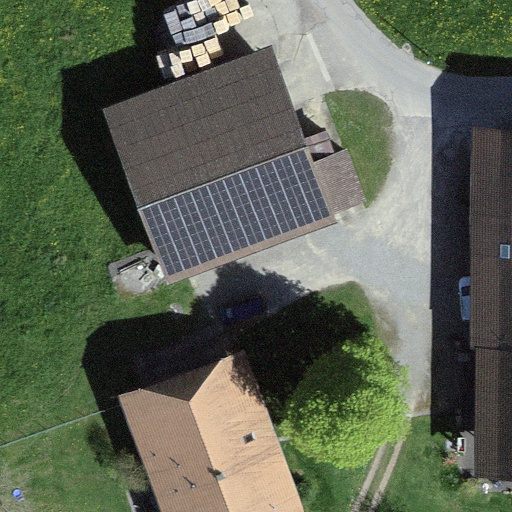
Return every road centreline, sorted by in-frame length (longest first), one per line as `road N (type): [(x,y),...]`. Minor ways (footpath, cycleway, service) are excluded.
road 1 (track): [(360,511),(399,420),(421,77)]
road 2 (unclassified): [(320,0),(369,55),(444,86),(511,85)]
